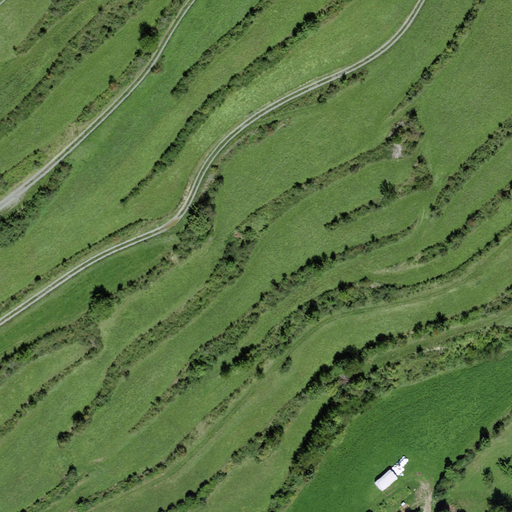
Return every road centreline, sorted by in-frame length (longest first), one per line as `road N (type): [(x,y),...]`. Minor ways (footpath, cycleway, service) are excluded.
road 1 (track): [(0,316),(75,265),(172,217),(206,154),(234,124),(368,53),(413,0)]
road 2 (track): [(0,203),(141,72),(189,0)]
